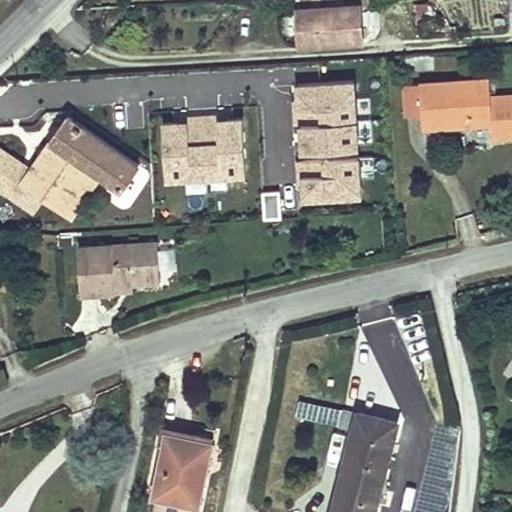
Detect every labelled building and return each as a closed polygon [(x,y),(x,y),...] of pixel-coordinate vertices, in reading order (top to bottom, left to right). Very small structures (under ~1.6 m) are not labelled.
[(360,5),(297,9),(300,45),(362,42),(360,5)] [(419,84),(422,114),(423,128),(490,123),(492,138),(511,136),(511,96),(491,97),(489,79),(419,84)] [(422,114),(419,84),(405,85),(407,115),(422,114)] [(353,86),(294,90),(301,206),(361,202),(353,86)] [(0,183),(35,208),(43,197),(42,197),(50,186),(65,197),(87,166),(99,174),(121,189),(138,163),(68,115),(31,169),(2,149),(0,151),(0,183)] [(242,120),(163,123),(166,185),(245,182),(242,120)] [(50,186),(42,197),(43,197),(71,216),(99,174),(87,166),(65,197),(50,186)] [(284,193),(260,194),(261,218),(285,217),(284,193)] [(0,240),(0,265),(9,264),(7,240),(0,240)] [(156,241),(77,247),(81,295),(115,292),(114,286),(132,285),(159,283),(158,267),(157,249),(156,241)] [(177,248),(157,249),(158,267),(179,265),(177,248)] [(347,457),(332,511),(375,511),(398,423),(358,413),(352,434),(361,437),(355,460),(347,457)] [(194,438),(167,432),(165,440),(193,445),(194,438)] [(352,434),(347,457),(355,460),(361,437),(352,434)] [(193,445),(165,440),(154,497),(200,505),(214,443),(194,438),(193,445)] [(198,511),(200,505),(154,497),(150,511),(198,511)]
